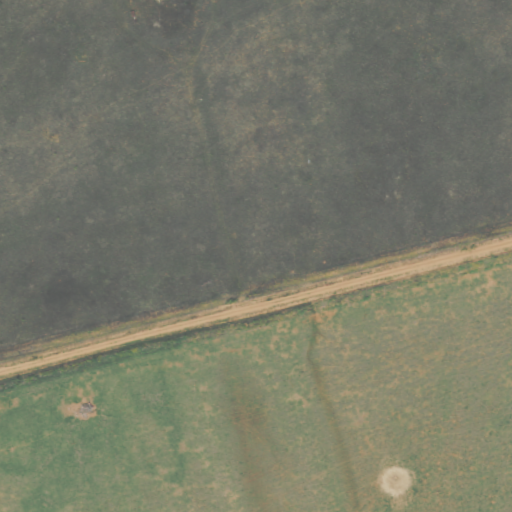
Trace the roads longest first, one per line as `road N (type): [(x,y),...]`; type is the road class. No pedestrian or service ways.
road 1 (residential): [(0,371),(511,241)]
road 2 (residential): [(246,307),(193,0)]
